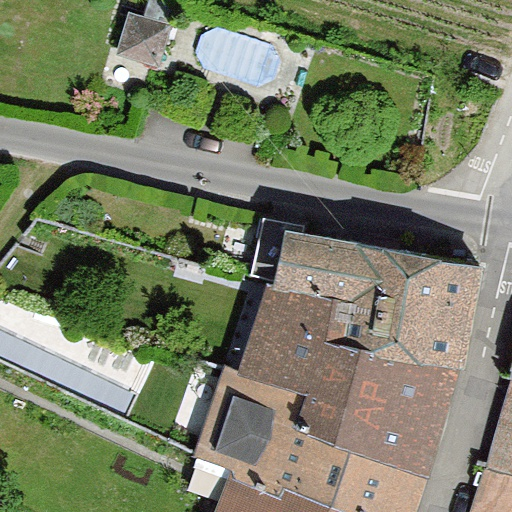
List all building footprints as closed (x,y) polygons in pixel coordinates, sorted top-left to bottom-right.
[(122,53),(158,63),(167,29),(131,19),(122,53)] [(467,369),(485,270),(306,236),(309,223),(267,216),(255,276),(279,281),(363,299),(352,349),(467,369)] [(432,477),(467,369),(352,349),(363,299),(279,281),(250,375),(318,394),(305,430),(432,477)] [(362,511),(418,511),(432,477),(305,430),(318,394),(250,375),(231,370),(201,466),(237,478),(290,496),(294,487),(362,511)] [(511,477),(511,395),(492,471),(511,477)] [(511,511),(511,477),(492,471),(477,511),(511,511)] [(362,511),(294,487),(290,496),(237,478),(224,511),(362,511)]
